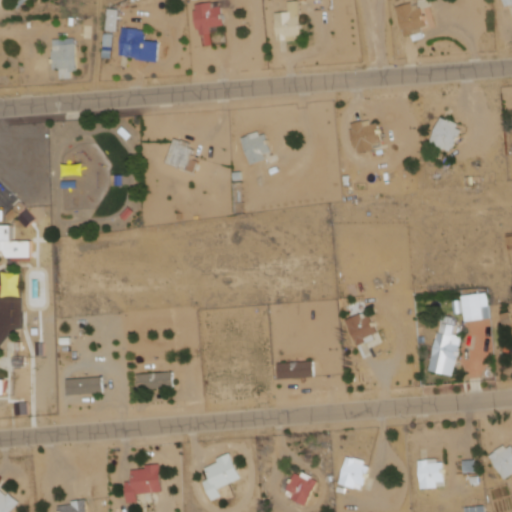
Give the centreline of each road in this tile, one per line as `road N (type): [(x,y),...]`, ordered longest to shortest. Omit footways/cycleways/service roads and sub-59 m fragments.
road 1 (residential): [(0,108),(511,66)]
road 2 (residential): [(0,437),(511,397)]
